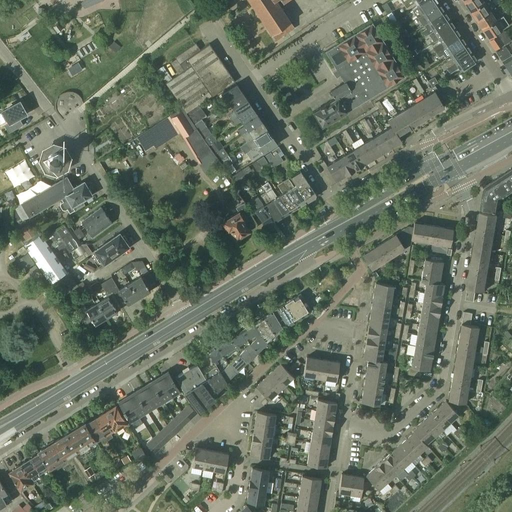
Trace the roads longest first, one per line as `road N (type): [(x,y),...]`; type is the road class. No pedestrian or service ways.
road 1 (residential): [(0,453),(303,267),(314,242)]
road 2 (residential): [(0,47),(62,125),(187,317)]
road 3 (residential): [(343,426),(392,430),(438,389),(469,212),(462,187)]
road 4 (residential): [(396,162),(339,197),(326,195),(248,79)]
road 5 (primary): [(19,419),(187,317)]
road 6 (primary): [(187,317),(314,242)]
road 7 (residential): [(248,79),(371,0)]
road 8 (residential): [(109,511),(214,413)]
road 9 (residential): [(214,413),(311,325)]
